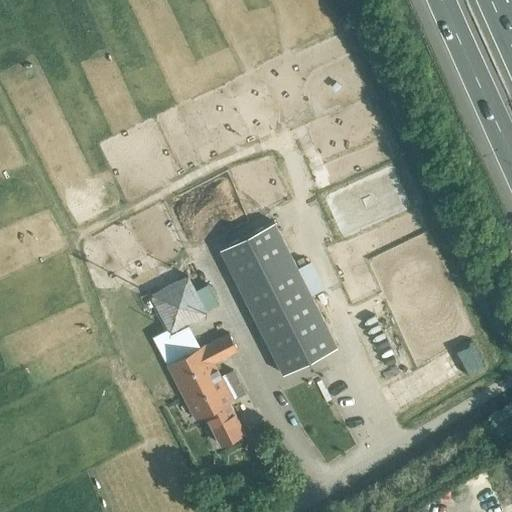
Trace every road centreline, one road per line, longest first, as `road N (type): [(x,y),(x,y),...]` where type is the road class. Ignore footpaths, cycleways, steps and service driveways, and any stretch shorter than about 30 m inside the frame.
road 1 (residential): [(289,511),(500,386)]
road 2 (motorway): [(441,0),(511,157)]
